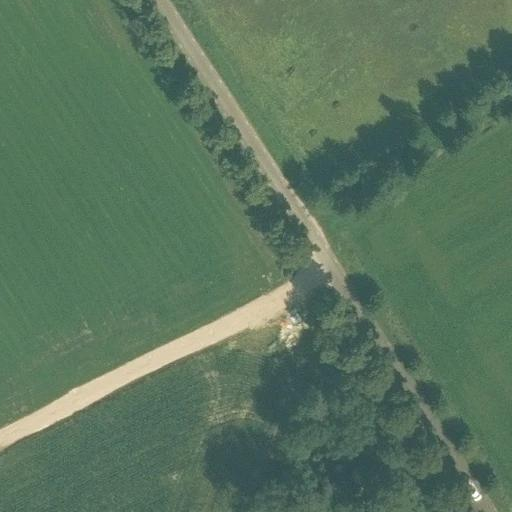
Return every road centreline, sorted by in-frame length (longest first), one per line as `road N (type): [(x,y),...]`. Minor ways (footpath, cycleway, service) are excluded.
road 1 (unclassified): [(485,511),(156,0)]
road 2 (unknown): [(316,248),(234,319),(0,429)]
